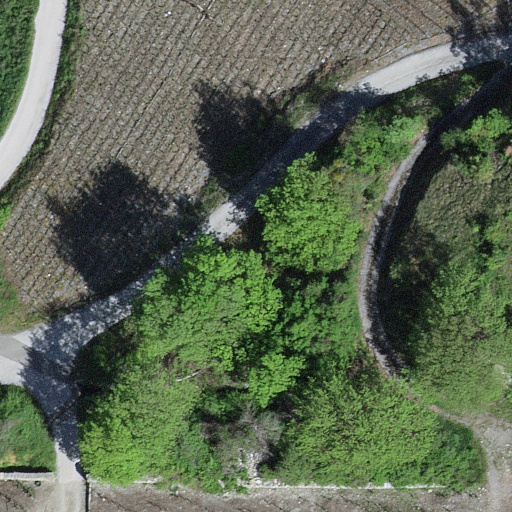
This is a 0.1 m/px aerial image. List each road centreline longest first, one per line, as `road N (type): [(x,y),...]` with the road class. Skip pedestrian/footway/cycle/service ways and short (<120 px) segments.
road 1 (track): [(511,40),(397,73),(344,101),(171,270),(105,314),(38,344)]
road 2 (track): [(0,166),(35,107),(54,0)]
road 3 (track): [(72,511),(69,440),(38,344)]
